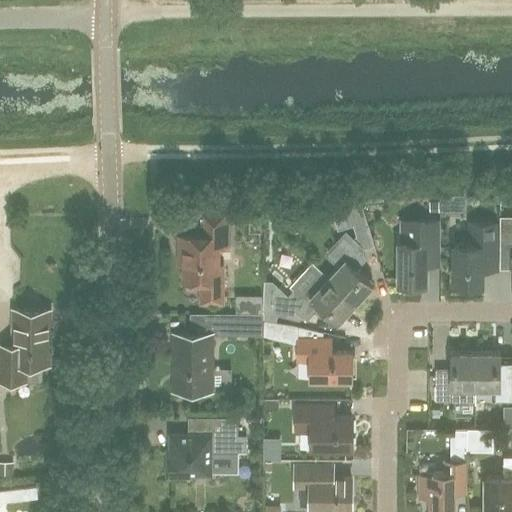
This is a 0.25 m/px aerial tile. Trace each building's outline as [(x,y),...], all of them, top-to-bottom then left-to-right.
[(466,196),(441,196),(441,202),(441,213),(466,213),(466,196)] [(429,213),(441,213),(441,202),(429,202),(429,213)] [(338,266),(328,277),(356,303),(362,296),(373,284),(356,268),(366,258),(362,249),(374,245),(361,204),(330,206),(337,230),(353,224),(356,236),(355,238),(345,230),(324,253),(338,266)] [(285,206),(275,217),(287,228),(297,217),(285,206)] [(501,249),(501,250),(511,250),(511,215),(501,215),(501,249)] [(184,281),(201,281),(201,303),(213,303),(223,303),(223,280),(217,280),(217,247),(228,247),(228,218),(221,218),(205,218),(205,237),(179,237),(179,254),(184,254),(184,281)] [(441,219),(399,219),(399,277),(399,284),(423,284),(428,284),(428,263),(441,263),(441,248),(441,219)] [(483,248),(497,249),(497,223),(471,223),(471,243),(455,243),(455,248),(454,284),(483,284),(483,273),(483,248)] [(497,273),(497,249),(483,248),(483,273),(497,273)] [(511,250),(501,250),(501,270),(511,270),(511,250)] [(306,301),(328,277),(312,263),(289,288),(292,291),(293,289),(306,301)] [(264,315),(264,318),(274,320),(276,314),(299,320),(302,317),(306,321),(314,312),(320,317),(322,317),(326,313),(337,322),(354,305),(356,303),(328,277),(306,301),(293,289),(292,291),(286,297),(272,283),(264,283),(264,297),(264,315)] [(264,315),(264,297),(236,297),(236,315),(264,315)] [(0,344),(0,381),(43,381),(43,364),(49,364),(49,310),(13,309),(13,345),(0,344)] [(211,333),(211,337),(264,337),(264,318),(264,315),(236,315),(213,314),(190,314),(189,333),(211,333)] [(274,320),(264,318),(264,337),(298,346),(298,339),(323,338),(324,331),(274,320)] [(173,333),(172,390),(199,390),(210,390),(210,369),(211,337),(211,333),(189,333),(173,333)] [(298,361),(309,361),(309,378),(352,378),(352,363),(352,352),(332,352),(332,338),(323,338),(298,339),(298,346),(298,361)] [(476,388),(476,352),(451,352),(451,374),(435,374),(435,401),(460,401),(460,404),(476,404),(476,388)] [(511,355),(501,356),(501,352),(496,352),(476,352),(476,388),(491,388),(491,401),(511,400),(511,355)] [(210,369),(210,390),(231,390),(231,369),(210,369)] [(279,397),(264,397),(264,411),(279,411),(279,397)] [(351,415),(334,415),(334,401),(322,401),(294,401),(294,433),(311,433),(311,448),(345,448),(350,448),(351,415)] [(511,431),(511,430),(511,407),(502,408),(502,431),(511,431)] [(247,411),(247,423),(264,423),(264,411),(247,411)] [(246,435),(237,435),(237,418),(208,417),(208,435),(187,434),(171,433),(170,449),(168,449),(167,474),(173,474),(188,474),(188,472),(208,472),(209,451),(237,452),(245,452),(246,435)] [(208,435),(208,417),(187,417),(187,434),(208,435)] [(452,458),(467,458),(467,453),(467,431),(453,431),(453,434),(449,434),(449,462),(452,462),(452,458)] [(467,431),(467,453),(492,453),(491,431),(475,431),(467,431)] [(281,439),(265,439),(265,460),(272,460),(281,460),(281,439)] [(209,451),(208,472),(236,473),(237,452),(209,451)] [(511,511),(511,456),(502,457),(502,475),(484,475),(484,508),(484,511),(511,511)] [(451,472),(432,472),(432,473),(418,473),(418,495),(424,495),(428,498),(428,507),(427,511),(453,511),(454,494),(467,494),(467,458),(452,458),(452,462),(451,472)] [(294,464),(294,486),(308,487),(308,509),(324,509),(350,509),(350,478),(331,478),(331,464),(316,464),(294,464)]
